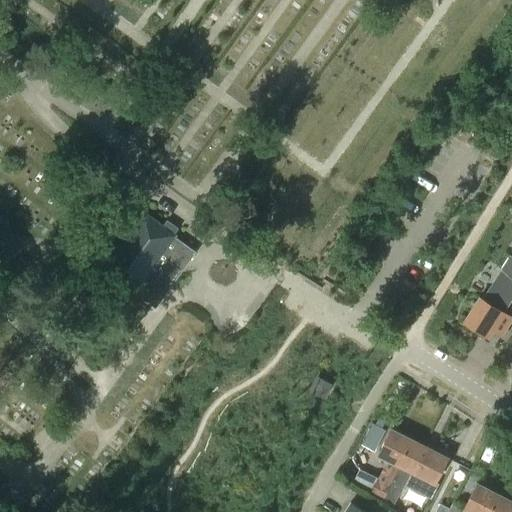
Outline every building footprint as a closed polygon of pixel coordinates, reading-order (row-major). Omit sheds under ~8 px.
[(154,305),(194,251),(173,235),(173,234),(143,211),(103,265),(140,293),(139,294),(154,305)] [(481,300),(478,299),(463,322),(485,336),(490,328),(499,334),(509,319),(503,315),(511,300),(511,257),(509,255),(481,300)] [(322,396),(329,385),(319,378),(311,390),(322,396)] [(379,479),(362,470),(355,484),(371,493),(382,498),(381,500),(392,507),(409,471),(411,472),(423,447),(389,431),(378,453),(389,458),(379,479)] [(445,458),(423,447),(411,472),(433,483),(445,458)] [(505,511),(510,502),(488,491),(475,484),(460,511),(505,511)] [(441,511),(445,503),(434,498),(429,511),(441,511)] [(362,511),(349,503),(343,511),(362,511)]
